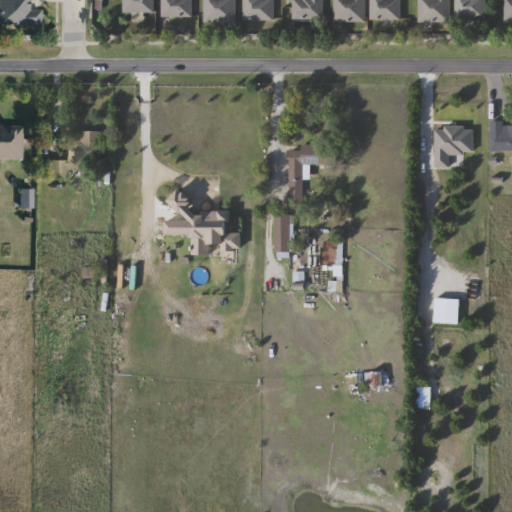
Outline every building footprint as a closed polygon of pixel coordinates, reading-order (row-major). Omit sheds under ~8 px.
[(0,0),(31,0),(31,8),(43,8),(43,24),(0,24),(0,0)] [(124,0),(155,0),(155,13),(124,13),(124,0)] [(162,17),(162,0),(193,0),(193,17),(162,17)] [(205,23),(205,0),(236,0),(236,23),(205,23)] [(244,21),(244,0),(274,0),(274,21),(244,21)] [(324,0),(324,19),(293,19),(293,0),(324,0)] [(367,0),(367,22),(335,22),(335,0),(367,0)] [(402,0),(402,21),(372,21),(372,0),(402,0)] [(451,0),(451,23),(419,23),(419,0),(451,0)] [(487,0),(487,19),(456,19),(456,0),(487,0)] [(511,152),(491,152),(491,124),(511,124),(511,152)] [(23,158),(0,158),(0,125),(23,125),(23,158)] [(50,160),(68,160),(68,141),(81,140),(81,132),(102,132),(103,160),(88,160),(88,171),(68,171),(68,177),(50,177),(50,160)] [(290,150),(303,150),(303,147),(337,146),(337,165),(306,165),(306,205),(290,205),(290,150)] [(22,190),(31,190),(31,206),(22,206),(22,190)] [(276,215),(291,215),(291,254),(282,254),(282,256),(276,256),(276,215)] [(388,387),(369,388),(369,373),(387,372),(388,387)]
